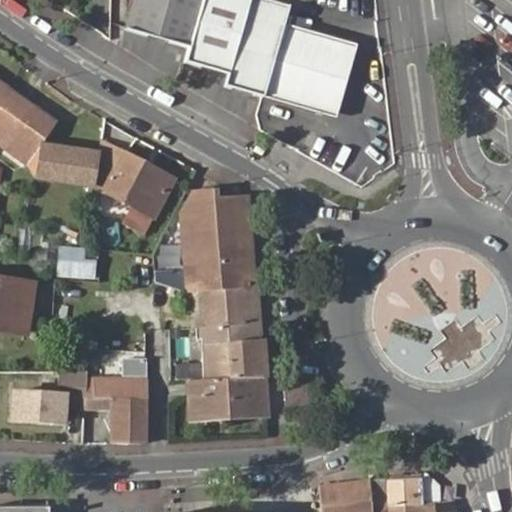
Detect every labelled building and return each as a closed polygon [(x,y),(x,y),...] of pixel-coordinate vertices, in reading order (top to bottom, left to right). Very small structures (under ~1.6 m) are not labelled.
[(137,0),(129,34),(190,50),(203,0),(137,0)] [(203,0),(187,63),(228,73),(242,13),(281,23),(289,25),(293,6),(268,0),(203,0)] [(225,86),(260,95),(281,23),(242,13),(228,73),(225,86)] [(281,23),(260,95),(333,119),(359,44),(289,25),(281,23)] [(0,101),(9,89),(0,83),(0,101)] [(59,124),(9,89),(0,101),(0,145),(40,174),(94,184),(99,153),(47,143),(59,124)] [(101,140),(99,153),(94,184),(94,188),(148,222),(169,187),(142,171),(145,166),(101,140)] [(171,182),(145,166),(142,171),(169,187),(171,182)] [(248,196),(218,200),(217,190),(198,191),(182,217),(187,293),(203,292),(257,286),(248,196)] [(83,253),(56,252),(55,282),(91,285),(92,267),(82,265),(83,253)] [(160,288),(176,285),(174,269),(157,272),(160,288)] [(0,279),(0,328),(22,332),(30,284),(0,279)] [(262,341),(257,286),(203,292),(206,336),(201,336),(201,345),(262,341)] [(265,379),(262,341),(201,345),(202,353),(206,353),(208,382),(265,379)] [(125,372),(145,373),(146,361),(123,361),(124,373),(125,372)] [(90,372),(61,371),(59,394),(13,391),(12,420),(62,423),(63,402),(88,403),(90,372)] [(112,443),(145,443),(145,381),(125,382),(125,372),(124,373),(90,372),(88,403),(87,410),(102,411),(112,411),(112,443)] [(125,382),(145,381),(145,373),(125,372),(125,382)] [(267,418),(265,379),(208,382),(189,383),(191,421),(267,418)] [(286,384),(286,409),(308,410),(309,384),(286,384)] [(422,511),(423,508),(391,508),(388,481),(376,481),(369,482),(372,511),(422,511)] [(391,508),(423,508),(423,504),(422,481),(388,481),(391,508)] [(372,511),(369,482),(316,487),(320,511),(372,511)]
